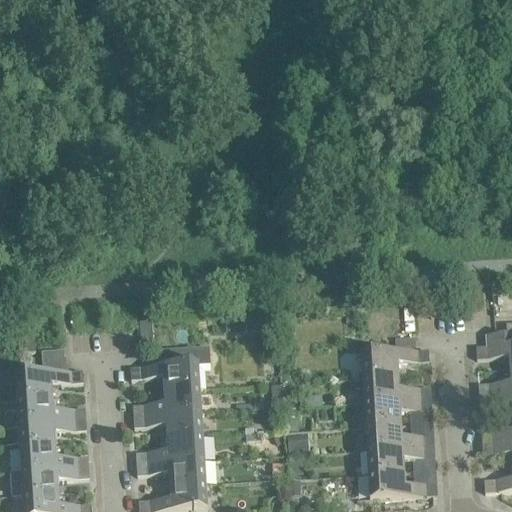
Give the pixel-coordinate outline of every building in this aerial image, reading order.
[(508,362),(509,374),(511,374),(511,327),(510,328),(511,337),(485,339),(486,350),(475,351),(476,363),(508,362)] [(163,383),(164,395),(198,393),(197,369),(213,368),(211,351),(160,354),(161,370),(130,372),(131,385),(163,383)] [(361,358),(362,383),(397,381),(396,368),(428,366),(428,354),(361,358)] [(477,389),(478,400),(511,398),(511,374),(509,374),(510,387),(477,389)] [(15,379),(16,404),(51,402),(50,389),(83,387),(82,375),(15,379)] [(362,383),(364,407),(430,403),(430,392),(397,394),(397,381),(362,383)] [(290,388),(280,389),(280,398),(291,398),(290,388)] [(132,410),(133,421),(200,417),(198,393),(164,395),(165,408),(132,410)] [(511,409),(511,422),(511,398),(478,400),(479,411),(511,409)] [(16,404),(18,428),(85,424),(84,413),(52,415),(51,402),(16,404)] [(364,407),(365,431),(400,429),(399,416),(431,414),(430,403),(364,407)] [(296,414),(281,414),(282,423),(297,422),(296,414)] [(166,430),(167,443),(201,441),(200,417),(133,421),(133,433),(166,430)] [(511,435),(480,437),(481,448),(511,446),(511,422),(511,435)] [(18,428),(19,452),(54,450),(53,437),(85,435),(85,424),(18,428)] [(365,431),(366,455),(433,451),(433,440),(400,442),(400,429),(365,431)] [(307,438),(287,440),(288,459),(309,457),(307,438)] [(135,458),(136,469),(203,465),(201,441),(167,443),(168,456),(135,458)] [(511,457),(511,446),(481,448),(482,459),(511,457)] [(19,452),(21,476),(88,472),(87,461),(55,463),(54,450),(19,452)] [(366,455),(368,479),(402,477),(402,464),(434,462),(433,451),(366,455)] [(283,464),(271,465),(272,482),(284,482),(283,464)] [(169,478),(170,491),(204,489),(203,465),(136,469),(136,480),(169,478)] [(21,476),(22,500),(57,498),(56,485),(88,483),(88,472),(21,476)] [(402,477),(368,479),(369,504),(436,500),(436,488),(403,490),(402,477)] [(300,483),(286,484),(287,500),(301,500),(300,483)] [(511,483),(483,485),(484,497),(511,495),(511,483)] [(205,511),(204,489),(170,491),(171,504),(138,506),(138,511),(205,511)] [(57,498),(22,500),(23,511),(90,511),(90,509),(58,511),(57,498)]
